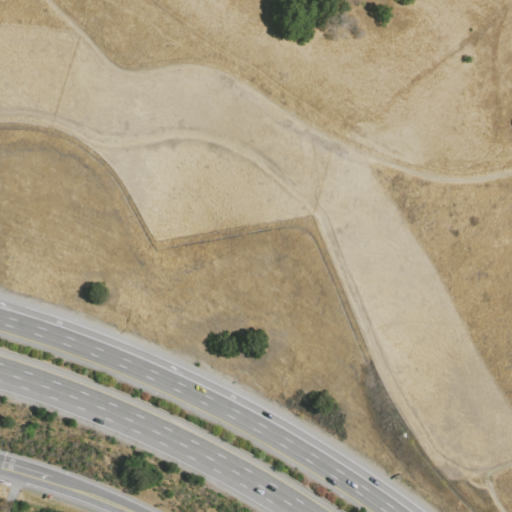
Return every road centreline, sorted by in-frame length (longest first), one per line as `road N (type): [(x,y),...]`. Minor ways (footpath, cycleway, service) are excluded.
road 1 (track): [(47,0),(110,65),(127,72),(209,68),(312,130),(423,175),(469,180),(511,173),(487,474),(502,511)]
road 2 (motorway): [(392,511),(192,394),(0,317)]
road 3 (motorway): [(0,370),(197,449),(302,511)]
